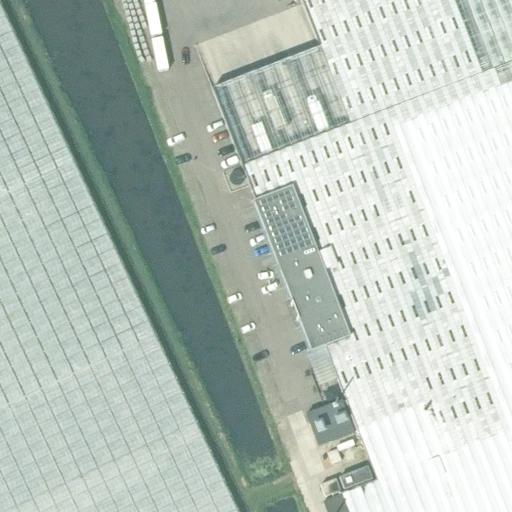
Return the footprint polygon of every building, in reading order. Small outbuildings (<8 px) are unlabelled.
[(511,511),(511,0),(300,0),(320,49),(212,90),(314,354),(326,350),(377,483),(341,496),(347,511),(511,511)] [(0,511),(236,511),(0,7),(0,511)] [(344,402),(313,413),(325,443),(356,432),(344,402)] [(339,479),(344,491),(372,480),(367,468),(339,479)] [(335,480),(320,485),(325,497),(339,492),(335,480)]
